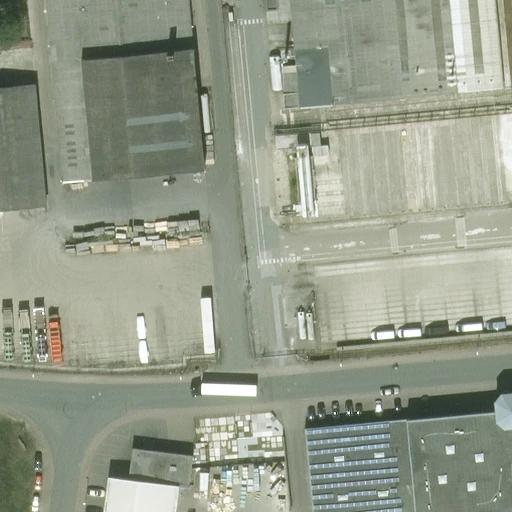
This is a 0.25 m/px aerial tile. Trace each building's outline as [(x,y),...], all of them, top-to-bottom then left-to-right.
[(188,0),(46,0),(64,183),(205,170),(188,0)] [(269,0),(271,15),(296,25),(306,92),(288,95),(291,112),(431,90),(453,36),(414,21),(430,18),(428,2),(414,4),(428,10),(411,12),(408,0),(269,0)] [(0,208),(50,205),(42,82),(0,84),(0,208)] [(508,411),(307,430),(309,451),(510,432),(508,411)] [(510,432),(309,451),(314,511),(511,511),(511,456),(510,434),(510,432)] [(193,457),(134,449),(130,480),(110,478),(105,511),(166,511),(170,487),(189,489),(193,457)]
